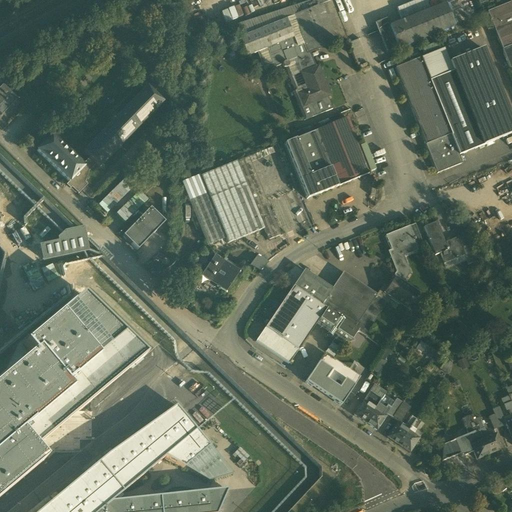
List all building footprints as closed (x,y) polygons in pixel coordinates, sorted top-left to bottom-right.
[(313,0),(234,26),(239,38),(294,17),(293,16),(321,5),(331,1),(330,0),(313,0)] [(425,0),(417,0),(396,8),(401,20),(429,9),(425,0)] [(346,39),(331,1),(321,5),(336,42),(336,43),(346,39)] [(511,2),(486,13),(501,51),(511,46),(511,2)] [(293,16),(294,17),(305,44),(308,53),(309,53),(318,50),(317,47),(326,44),(327,46),(336,42),(321,5),(293,16)] [(388,27),(398,50),(453,28),(444,5),(388,27)] [(302,45),(305,44),(294,17),(239,38),(246,57),(256,53),(266,50),(279,45),(282,53),(292,49),(295,58),(306,54),(302,45)] [(377,32),(387,28),(384,20),(374,24),(377,32)] [(377,32),(386,55),(389,54),(390,55),(394,53),(393,52),(396,51),(387,28),(377,32)] [(435,43),(421,49),(423,54),(437,49),(435,43)] [(295,59),(301,75),(318,68),(315,69),(309,53),(308,53),(305,44),(302,45),(306,54),(295,58),(295,59)] [(284,63),(286,62),(282,53),(279,45),(266,50),(271,64),(267,65),(269,70),(273,68),(273,69),(281,66),(281,64),(283,64),(284,63)] [(511,68),(511,46),(501,51),(509,70),(511,68)] [(292,49),(282,53),(286,62),(286,63),(295,59),(295,58),(292,49)] [(262,67),(267,65),(271,64),(266,50),(256,53),(262,67)] [(450,135),(458,156),(511,134),(511,123),(482,50),(448,63),(452,72),(448,74),(428,82),(450,135)] [(443,50),(439,51),(448,74),(452,72),(448,63),(443,50)] [(439,51),(419,59),(428,82),(448,74),(439,51)] [(303,121),(311,119),(306,106),(303,107),(299,97),(308,93),(308,91),(308,92),(301,75),(295,59),(286,63),(287,64),(288,66),(287,67),(286,69),(285,69),(293,89),(292,92),(303,121)] [(394,69),(424,145),(450,135),(428,82),(419,59),(394,69)] [(303,107),(306,106),(327,97),(329,96),(325,86),(324,87),(322,82),(323,82),(318,68),(301,75),(308,92),(308,91),(308,93),(299,97),(303,107)] [(2,86),(0,88),(0,115),(1,116),(17,100),(11,94),(2,86)] [(83,153),(89,159),(95,165),(98,168),(161,104),(145,89),(115,120),(113,118),(108,122),(110,125),(83,153)] [(332,110),(327,97),(306,106),(311,119),(332,110)] [(346,119),(314,132),(337,188),(369,175),(369,174),(358,148),(346,119)] [(306,200),(337,188),(314,132),(284,145),(306,200)] [(458,156),(450,135),(424,145),(436,174),(461,164),(458,156)] [(69,183),(70,182),(83,168),(82,167),(51,136),(36,152),(69,183)] [(358,148),(369,174),(374,171),(364,146),(358,148)] [(274,154),(272,148),(248,157),(251,163),(274,154)] [(248,157),(236,162),(263,230),(268,241),(280,236),(251,163),(248,157)] [(88,172),(95,165),(89,159),(82,167),(83,168),(70,182),(73,185),(72,188),(78,194),(86,185),(84,183),(88,172)] [(227,244),(263,230),(236,162),(200,177),(227,244)] [(199,176),(181,183),(188,202),(206,194),(199,176)] [(121,193),(133,186),(128,178),(116,185),(121,193)] [(188,202),(207,247),(225,239),(206,194),(188,202)] [(131,245),(137,251),(148,240),(164,223),(149,209),(122,237),(131,245)] [(466,262),(468,266),(477,262),(467,236),(458,240),(458,238),(444,243),(436,223),(423,228),(434,256),(440,254),(443,263),(456,258),(456,259),(464,256),(466,262)] [(411,238),(416,249),(422,246),(414,225),(409,227),(413,237),(411,238)] [(391,251),(393,257),(402,254),(416,249),(411,238),(413,237),(409,227),(385,237),(391,251)] [(57,242),(38,246),(41,263),(88,253),(83,228),(63,232),(56,239),(57,242)] [(402,254),(403,257),(417,252),(416,249),(402,254)] [(155,259),(162,262),(165,258),(158,254),(155,259)] [(392,278),(394,279),(402,284),(410,273),(403,257),(402,254),(393,257),(389,258),(395,273),(392,278)] [(200,277),(225,293),(239,273),(214,256),(200,277)] [(249,266),(259,272),(268,263),(256,256),(249,266)] [(456,259),(444,264),(442,265),(445,271),(466,262),(464,256),(456,259)] [(36,264),(24,270),(34,289),(45,284),(36,264)] [(302,273),(295,268),(286,275),(296,282),(302,273)] [(292,288),(320,307),(331,290),(303,271),(302,273),(296,282),(292,288)] [(354,329),(375,297),(376,296),(342,273),(331,290),(320,307),(325,310),(354,329)] [(280,280),(281,280),(292,288),(296,282),(286,275),(280,279),(280,280)] [(392,278),(386,287),(388,289),(394,279),(392,278)] [(416,294),(402,284),(394,279),(388,289),(394,292),(390,298),(406,309),(416,294)] [(383,286),(376,296),(375,297),(386,304),(390,298),(394,292),(388,289),(386,287),(383,286)] [(292,288),(264,329),(297,352),(317,322),(325,310),(320,307),(292,288)] [(19,433),(33,450),(145,358),(81,297),(57,317),(95,361),(64,386),(69,392),(19,433)] [(357,332),(364,336),(386,304),(375,297),(354,329),(357,332)] [(354,329),(325,310),(317,322),(346,341),(346,340),(354,329)] [(95,361),(57,317),(21,346),(29,355),(0,380),(0,497),(43,461),(33,450),(19,433),(69,392),(64,386),(95,361)] [(288,365),(297,352),(264,329),(255,342),(288,365)] [(350,342),(357,332),(354,329),(346,340),(350,342)] [(429,331),(425,335),(432,342),(436,338),(429,331)] [(426,346),(420,342),(415,350),(421,354),(426,346)] [(340,348),(332,343),(325,352),(334,358),(340,348)] [(333,402),(340,407),(349,393),(359,378),(324,354),(305,383),(312,388),(313,385),(334,401),(333,402)] [(440,369),(448,375),(451,370),(452,363),(447,359),(440,369)] [(469,368),(465,359),(457,362),(461,371),(469,368)] [(379,375),(384,367),(378,363),(373,371),(379,375)] [(349,393),(354,396),(364,381),(359,378),(349,393)] [(374,385),(369,393),(380,400),(383,396),(385,393),(374,385)] [(353,416),(365,424),(379,402),(380,400),(369,393),(353,416)] [(390,400),(383,396),(380,400),(379,402),(386,406),(390,400)] [(392,419),(402,404),(396,400),(390,409),(386,415),(387,416),(392,419)] [(301,431),(309,419),(285,401),(276,413),(301,431)] [(386,406),(379,402),(365,424),(376,432),(387,416),(386,415),(390,409),(386,406)] [(508,410),(511,408),(511,407),(510,403),(503,406),(505,411),(508,410)] [(409,409),(402,404),(392,419),(399,424),(409,409)] [(183,469),(209,448),(175,407),(106,457),(38,511),(99,511),(100,511),(110,503),(163,459),(183,469)] [(492,410),(494,416),(499,428),(505,426),(503,420),(498,408),(492,410)] [(468,436),(474,433),(479,431),(475,423),(474,420),(472,415),(461,420),(468,435),(468,436)] [(493,431),(499,428),(494,416),(488,418),(493,431)] [(505,426),(507,430),(511,427),(511,419),(511,417),(503,420),(505,426)] [(386,438),(398,446),(415,421),(410,418),(404,427),(401,425),(399,427),(395,425),(386,438)] [(419,424),(415,421),(398,446),(409,454),(418,440),(411,435),(419,424)] [(479,431),(482,441),(487,439),(487,438),(480,421),(475,423),(479,431)] [(423,426),(419,424),(411,435),(418,440),(423,434),(419,431),(423,426)] [(482,441),(479,431),(474,433),(478,442),(478,443),(482,441)] [(468,454),(473,452),(470,445),(478,442),(474,433),(468,436),(468,435),(462,438),(468,454)] [(495,435),(487,438),(487,439),(482,441),(489,455),(501,450),(495,435)] [(460,454),(461,457),(468,454),(462,438),(454,441),(460,454)] [(460,454),(454,441),(444,445),(442,462),(460,454)] [(489,455),(482,441),(478,443),(478,442),(470,445),(473,452),(476,460),(489,455)] [(232,476),(209,448),(183,469),(207,483),(232,476)] [(110,503),(100,511),(99,511),(217,511),(226,491),(110,503)]
